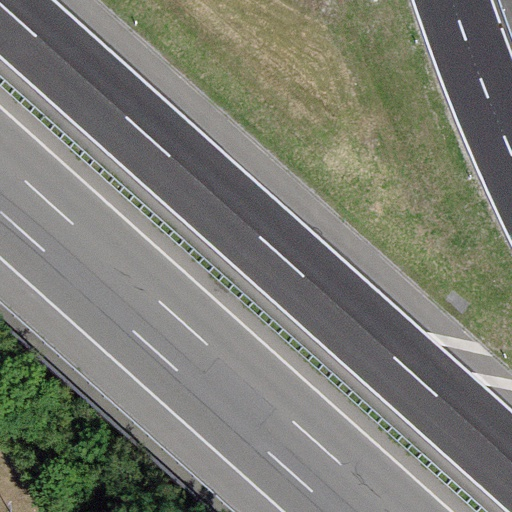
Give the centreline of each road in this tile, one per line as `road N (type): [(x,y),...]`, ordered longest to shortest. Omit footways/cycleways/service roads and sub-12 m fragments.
road 1 (motorway): [(511,463),(0,5)]
road 2 (motorway): [(0,185),(362,511)]
road 3 (motorway): [(511,151),(451,0)]
